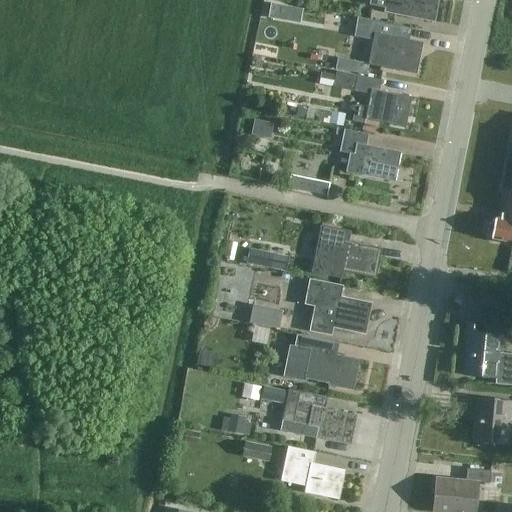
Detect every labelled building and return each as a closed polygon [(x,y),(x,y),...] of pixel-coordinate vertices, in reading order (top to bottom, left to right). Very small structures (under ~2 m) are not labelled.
[(370,0),(370,5),(385,7),(384,12),(434,22),(438,0),(370,0)] [(358,18),(355,36),(363,38),(373,39),(372,42),(368,64),(411,73),(412,73),(416,74),(421,50),(421,46),(422,42),(409,40),(411,28),(398,25),(392,24),(366,19),(358,17),(358,18)] [(338,58),(336,69),(358,73),(360,63),(338,58)] [(357,75),(345,73),(336,71),(335,75),(321,73),(319,84),(333,87),(341,88),(354,91),(357,75)] [(355,105),(352,121),(365,124),(366,119),(406,126),(412,97),(379,90),(381,79),(357,75),(354,91),(370,94),(368,107),(355,105)] [(343,113),(332,111),(330,123),(341,125),(343,113)] [(269,137),(271,124),(255,121),(253,133),(269,137)] [(368,134),(337,128),(336,134),(343,135),(340,151),(350,153),(346,172),(395,181),(400,152),(366,145),(368,134)] [(500,219),(495,218),(494,220),(489,223),(487,230),(491,236),(491,238),(511,241),(511,139),(502,187),(508,189),(507,193),(503,213),(501,212),(500,219)] [(328,196),(330,185),(292,177),(290,188),(328,196)] [(340,278),(341,271),(376,278),(381,248),(347,241),(349,231),(321,226),(312,272),(340,278)] [(272,267),(275,252),(251,248),(248,262),(272,267)] [(315,304),(313,316),(310,330),(330,334),(332,326),(364,333),(370,303),(340,297),(342,286),(309,279),(305,302),(315,304)] [(249,322),(279,328),(282,310),(253,304),(249,322)] [(285,322),(288,311),(282,310),(279,328),(278,330),(300,334),(302,326),(285,322)] [(464,375),(495,378),(495,383),(511,384),(511,353),(501,352),(502,334),(480,332),(481,323),(467,321),(464,344),(467,344),(464,375)] [(284,374),(284,376),(305,381),(306,378),(328,383),(328,385),(353,390),(359,359),(336,354),(339,343),(297,335),(295,346),(290,345),(289,347),(291,348),(289,359),(287,358),(287,361),(288,362),(285,374),(284,374)] [(202,352),(200,363),(211,365),(213,354),(202,352)] [(282,403),(285,391),(263,386),(260,398),(282,403)] [(289,389),(282,420),(308,425),(318,427),(316,437),(350,444),(353,429),(356,414),(338,411),(325,408),(327,397),(300,391),(289,389)] [(475,411),(472,441),(507,445),(511,400),(468,396),(467,410),(475,411)] [(242,435),(246,417),(230,414),(226,431),(242,435)] [(185,430),(183,440),(198,444),(200,433),(185,430)] [(242,456),(268,462),(271,447),(245,441),(242,456)] [(306,486),(304,492),(339,499),(345,470),(313,463),(315,452),(287,446),(280,481),(306,486)] [(467,468),(466,480),(435,477),(432,511),(476,511),(479,482),(490,483),(491,471),(467,468)]
